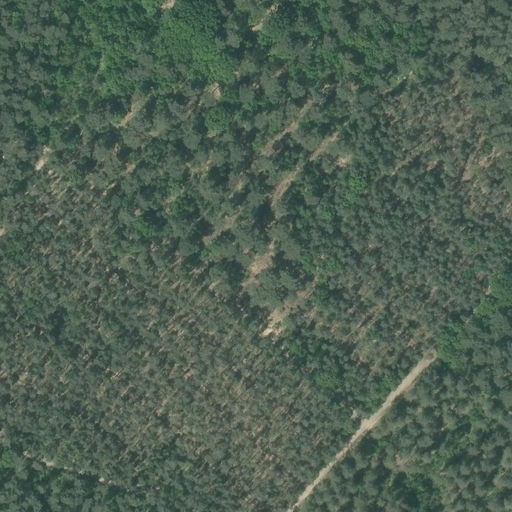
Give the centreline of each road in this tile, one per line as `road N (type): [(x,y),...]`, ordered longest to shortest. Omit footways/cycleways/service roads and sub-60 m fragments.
road 1 (track): [(45,160),(73,169),(145,240),(370,422)]
road 2 (track): [(511,261),(294,511)]
road 3 (track): [(0,438),(203,511)]
